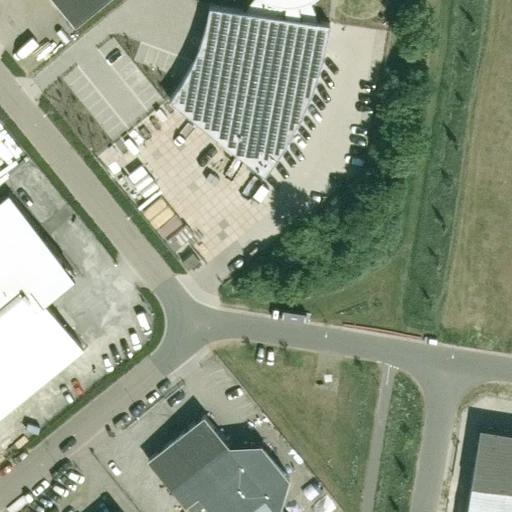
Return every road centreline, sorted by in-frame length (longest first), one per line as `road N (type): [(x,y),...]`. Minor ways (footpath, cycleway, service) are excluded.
road 1 (unknown): [(172,297),(259,220),(296,172),(335,106),(352,58),(358,0)]
road 2 (unknown): [(457,1),(392,350)]
road 3 (unclassified): [(180,321),(172,297),(0,86)]
road 4 (unclassified): [(180,321),(452,360)]
road 5 (unclassified): [(0,496),(169,360),(180,321)]
road 6 (unclassified): [(426,511),(452,360)]
